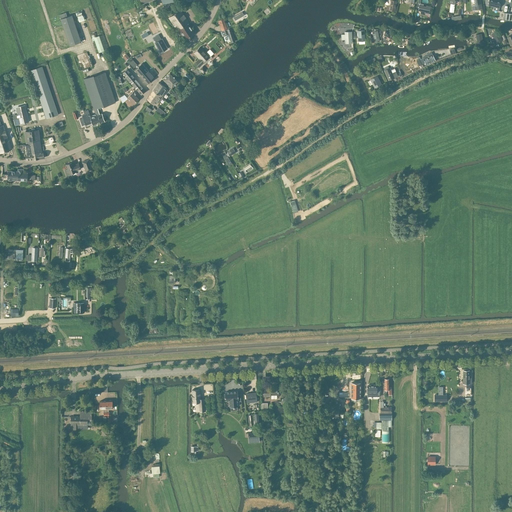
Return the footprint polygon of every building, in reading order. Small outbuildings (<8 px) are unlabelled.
[(482,8),(480,0),(473,0),(475,9),(482,8)] [(431,7),(419,5),(418,10),(425,12),(425,13),(429,14),(431,7)] [(195,33),(190,26),(188,24),(190,23),(181,9),(168,17),(177,30),(179,29),(185,39),(195,33)] [(242,12),(233,17),(235,20),(244,15),(242,12)] [(81,41),(72,15),(60,19),(69,45),(81,41)] [(380,41),(378,30),(372,31),(374,39),(371,39),(372,42),(380,41)] [(222,32),(222,33),(222,34),(223,34),(224,35),(225,35),(225,37),(225,38),(225,39),(226,39),(226,40),(227,40),(228,40),(228,39),(229,39),(230,38),(229,34),(227,35),(227,34),(226,35),(226,34),(226,33),(226,32),(225,31),(224,31),(223,31),(223,32),(222,32)] [(352,31),(344,31),(344,34),(341,34),(341,40),(345,39),(345,43),(352,43),(352,31)] [(392,42),(393,40),(395,37),(385,31),(382,37),(384,38),(383,41),(387,43),(389,40),(392,42)] [(497,31),(492,33),(496,41),(501,38),(497,31)] [(475,42),(476,47),(482,45),(482,44),(483,44),(482,35),(476,36),(477,42),(475,42)] [(96,37),(94,38),(98,50),(99,53),(104,51),(104,50),(99,36),(96,37)] [(159,38),(155,40),(156,42),(161,51),(167,48),(166,46),(165,44),(164,43),(162,39),(161,39),(160,40),(159,38)] [(195,62),(199,67),(207,59),(209,60),(212,57),(211,56),(214,53),(210,49),(206,53),(200,46),(194,53),(199,58),(195,62)] [(424,59),(426,65),(435,61),(433,55),(424,59)] [(142,64),(139,66),(135,70),(147,84),(154,78),(142,64)] [(408,64),(402,66),(404,73),(410,71),(408,64)] [(30,70),(40,101),(46,119),(59,114),(42,66),(30,70)] [(396,71),(392,73),(390,68),(389,69),(389,67),(385,69),(386,70),(385,71),(389,80),(398,76),(396,71)] [(131,82),(135,78),(130,72),(128,69),(123,73),(126,76),(131,82)] [(105,71),(83,79),(96,115),(100,114),(98,108),(116,102),(105,71)] [(163,79),(167,84),(172,88),(178,81),(170,72),(163,79)] [(184,76),(189,81),(192,77),(187,72),(184,76)] [(377,75),(370,79),(374,87),(381,84),(377,75)] [(140,84),(135,78),(131,82),(136,88),(140,84)] [(153,90),(162,97),(167,89),(165,87),(158,81),(153,90)] [(146,90),(140,84),(136,88),(141,94),(146,90)] [(157,105),(162,97),(153,90),(147,98),(157,105)] [(127,97),(128,98),(130,101),(133,104),(134,104),(139,99),(133,92),(131,93),(128,96),(127,97)] [(26,110),(25,110),(24,106),(16,108),(17,112),(20,124),(29,122),(26,110)] [(82,117),(79,118),(82,125),(85,124),(85,125),(92,123),(90,117),(91,117),(90,115),(88,109),(84,110),(85,113),(82,115),(82,117)] [(91,117),(90,117),(92,123),(93,125),(94,127),(97,126),(97,124),(105,121),(104,118),(105,117),(104,114),(102,114),(102,113),(100,114),(96,115),(91,117)] [(37,114),(32,115),(35,125),(40,123),(37,114)] [(3,125),(1,125),(0,121),(0,152),(11,149),(3,125)] [(31,130),(24,132),(27,144),(30,144),(31,144),(31,141),(39,140),(40,139),(38,129),(35,130),(35,128),(31,129),(31,130)] [(31,144),(30,144),(33,160),(37,159),(44,158),(43,152),(42,152),(40,139),(39,140),(31,141),(31,144)] [(27,144),(24,145),(25,153),(26,160),(33,160),(30,144),(27,144)] [(233,148),(230,150),(227,152),(227,153),(227,154),(228,157),(229,156),(232,154),(236,153),(233,148)] [(82,162),(86,171),(93,169),(89,159),(82,162)] [(68,168),(65,170),(64,170),(67,177),(69,176),(70,174),(76,172),(76,170),(81,168),(79,163),(74,165),(73,162),(66,164),(68,168)] [(7,178),(8,178),(8,179),(9,179),(10,179),(11,179),(12,178),(20,178),(20,179),(27,180),(27,173),(22,173),(23,171),(18,171),(8,171),(7,178)] [(27,260),(37,260),(37,249),(33,248),(32,256),(27,256),(27,260)] [(84,312),(84,303),(73,303),(73,312),(84,312)] [(463,370),(463,383),(467,383),(467,388),(470,388),(470,383),(471,383),(471,375),(469,375),(469,370),(463,370)] [(511,371),(503,371),(503,383),(511,383),(511,371)] [(484,376),(479,376),(478,383),(484,383),(484,384),(493,384),(493,372),(484,372),(484,376)] [(280,390),(280,382),(274,382),(274,390),(270,390),(270,391),(264,391),(264,397),(270,397),(270,395),(279,395),(279,393),(280,393),(280,390)] [(360,383),(351,383),(351,398),(360,398),(360,394),(360,383)] [(377,385),(368,385),(368,393),(368,396),(379,396),(379,386),(377,386),(377,385)] [(200,398),(200,390),(192,390),(193,403),(199,402),(199,411),(206,411),(205,398),(199,399),(199,398),(200,398)] [(225,394),(224,394),(225,399),(226,399),(226,400),(229,400),(230,407),(238,406),(237,401),(241,401),(240,395),(238,395),(237,391),(225,392),(225,394)] [(256,392),(246,394),(248,404),(257,402),(257,401),(256,392)] [(92,411),(84,411),(84,414),(81,414),(81,416),(71,416),(71,421),(71,432),(76,432),(76,429),(78,429),(87,429),(87,421),(92,421),(92,411)] [(376,422),(373,422),(373,427),(376,427),(376,428),(382,428),(382,430),(382,442),(388,442),(388,428),(388,427),(391,427),(391,420),(388,420),(382,420),(382,422),(376,422)] [(258,434),(250,435),(251,442),(259,441),(258,434)] [(116,475),(116,467),(104,467),(104,475),(116,475)]
